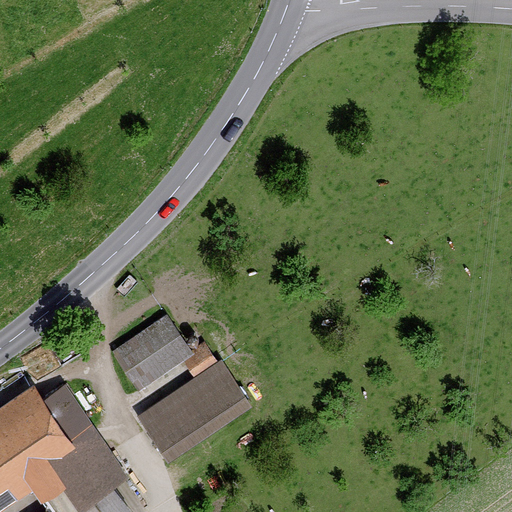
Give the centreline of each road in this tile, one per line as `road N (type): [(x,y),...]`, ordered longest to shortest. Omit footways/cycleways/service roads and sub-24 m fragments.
road 1 (secondary): [(0,348),(124,244),(183,181),(260,68),(285,10)]
road 2 (unknown): [(103,263),(116,384),(160,466),(166,511)]
road 3 (tertiary): [(285,10),(511,8)]
